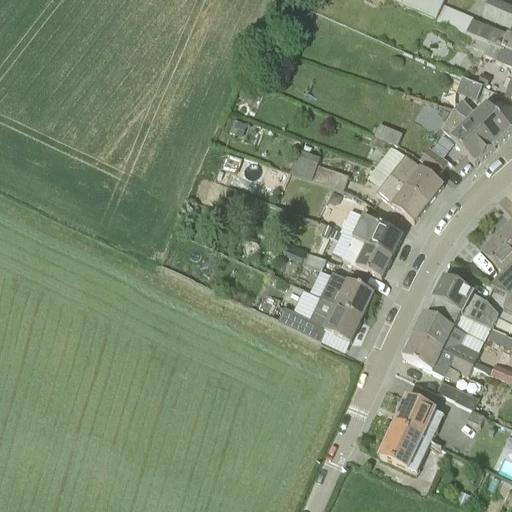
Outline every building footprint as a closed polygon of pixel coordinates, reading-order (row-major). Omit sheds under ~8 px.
[(401,7),(437,23),(447,0),(383,0),(400,8),(401,7)] [(481,20),(511,34),(511,32),(511,11),(490,1),(481,20)] [(511,38),(509,37),(477,24),(469,40),(511,58),(511,38)] [(511,103),(511,58),(469,40),(466,47),(486,56),(485,60),(511,71),(511,81),(503,100),(511,103)] [(486,91),(491,81),(482,77),(477,87),(486,91)] [(476,105),(482,91),(462,82),(456,96),(476,105)] [(511,135),(511,134),(487,108),(476,118),(463,102),(456,114),(469,125),(494,152),(511,135)] [(476,169),(494,152),(469,125),(456,114),(454,112),(442,132),(476,169)] [(235,123),(229,137),(242,142),(248,128),(235,123)] [(375,139),(386,145),(397,150),(403,138),(380,127),(375,139)] [(383,153),(386,145),(375,139),(371,148),(383,153)] [(421,164),(440,178),(448,166),(429,153),(421,164)] [(221,171),(236,177),(241,163),(227,157),(221,171)] [(349,180),(296,160),(290,176),(312,184),(343,196),(349,180)] [(429,208),(444,189),(406,160),(390,179),(399,185),(429,208)] [(414,227),(429,208),(399,185),(390,179),(376,197),(414,227)] [(340,205),(342,198),(332,194),(328,205),(333,207),(340,205)] [(392,261),(403,240),(363,220),(353,242),(392,261)] [(511,227),(500,239),(511,252),(511,227)] [(338,245),(342,237),(334,233),(330,241),(338,245)] [(511,252),(500,239),(483,255),(502,276),(490,288),(509,296),(511,297),(511,296),(511,252)] [(382,283),(392,261),(353,242),(342,264),(382,283)] [(323,276),(328,264),(307,255),(302,268),(323,276)] [(337,310),(362,323),(374,298),(334,278),(328,289),(344,297),(337,310)] [(433,303),(437,305),(492,333),(506,340),(511,329),(497,322),(499,318),(488,305),(444,282),(433,303)] [(337,310),(321,302),(310,325),(284,312),(278,326),(320,346),(326,335),(350,347),(362,323),(337,310)] [(474,370),(492,333),(437,305),(429,321),(425,319),(414,341),(474,370)] [(402,363),(444,383),(454,388),(459,378),(468,381),(474,370),(414,341),(402,363)] [(476,406),(475,401),(443,386),(438,396),(456,405),(456,406),(473,414),(476,406)] [(395,430),(432,447),(444,420),(407,403),(395,430)] [(485,421),(472,415),(468,425),(480,431),(485,421)] [(417,479),(432,447),(395,430),(380,462),(417,479)] [(472,501),(460,496),(455,506),(467,511),(472,501)]
